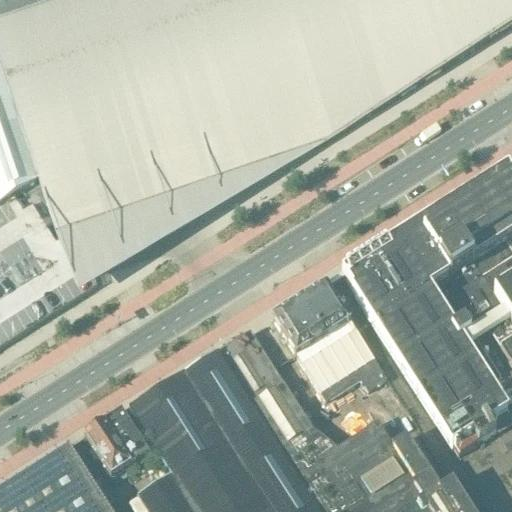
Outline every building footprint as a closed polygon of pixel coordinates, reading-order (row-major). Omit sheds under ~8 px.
[(322,149),(511,29),(511,0),(0,0),(0,352),(95,293),(87,271),(75,233),(322,149)] [(117,280),(322,149),(75,233),(87,271),(95,293),(117,280)] [(355,270),(340,280),(451,453),(471,440),(477,448),(494,437),(488,429),(505,418),(492,397),(511,384),(511,258),(505,248),(511,243),(511,183),(506,175),(494,183),(487,187),(454,208),(446,213),(413,234),(405,239),(364,265),(355,270)] [(349,328),(325,290),(270,324),(295,362),(349,328)] [(217,359),(313,511),(465,511),(451,489),(439,496),(405,444),(391,452),(377,429),(336,455),(311,435),(249,338),(217,359)] [(313,511),(216,359),(127,415),(168,479),(134,501),(140,511),(313,511)] [(147,462),(121,419),(83,443),(91,456),(90,460),(93,465),(97,465),(110,485),(147,462)] [(0,495),(0,511),(104,511),(67,453),(65,454),(0,495)]
